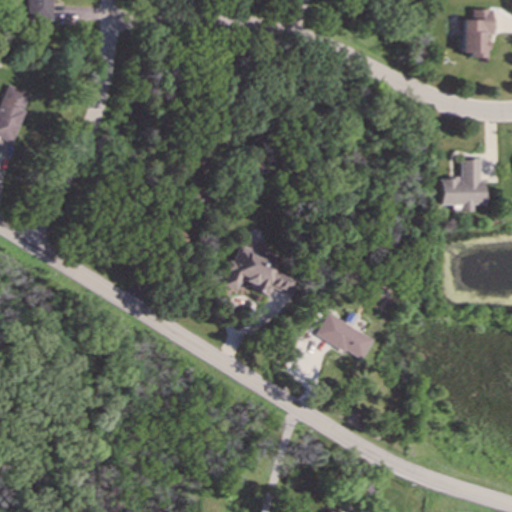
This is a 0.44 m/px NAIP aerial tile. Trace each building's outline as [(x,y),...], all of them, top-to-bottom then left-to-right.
[(49,21),(49,0),(24,0),(24,20),(49,21)] [(460,20),(460,56),(484,57),(484,35),(490,35),(491,10),(469,9),(469,20),(460,20)] [(28,94),(4,85),(0,95),(0,139),(9,143),(28,94)] [(457,160),(457,179),(438,179),(439,205),(451,205),(451,211),(471,211),(471,205),(483,205),(482,182),(477,182),(477,159),(457,160)] [(185,203),(206,206),(208,192),(187,189),(185,203)] [(286,295),(292,278),(276,272),(278,264),(248,254),(249,249),(235,245),(222,286),(235,290),(239,278),(251,282),(249,289),(266,295),(268,289),(286,295)] [(360,361),(372,339),(325,314),(313,336),(360,361)]
